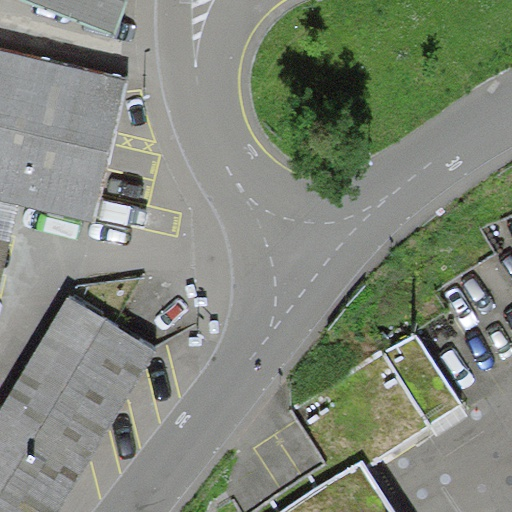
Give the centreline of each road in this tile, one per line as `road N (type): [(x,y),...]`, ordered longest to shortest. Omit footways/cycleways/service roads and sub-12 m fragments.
road 1 (unclassified): [(124,511),(211,392),(315,270)]
road 2 (unclassified): [(205,7),(194,56),(216,146),(244,193),(315,270)]
road 3 (unclassified): [(511,110),(425,165),(315,270)]
